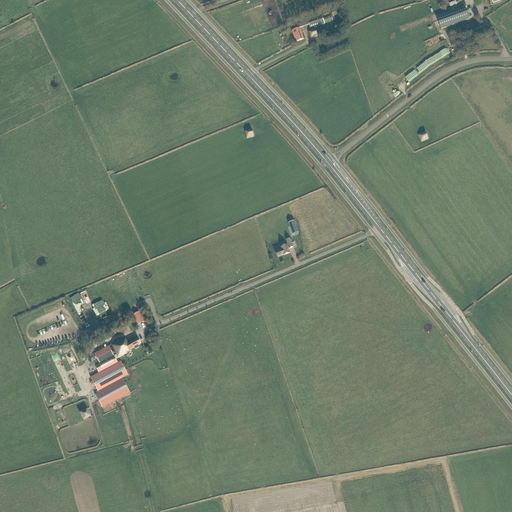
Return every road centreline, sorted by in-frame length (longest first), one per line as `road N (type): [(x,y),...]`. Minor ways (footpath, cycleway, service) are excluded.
road 1 (secondary): [(511,395),(329,163)]
road 2 (secondary): [(329,163),(175,0)]
road 3 (unclassified): [(329,163),(440,74),(476,60),(511,59)]
